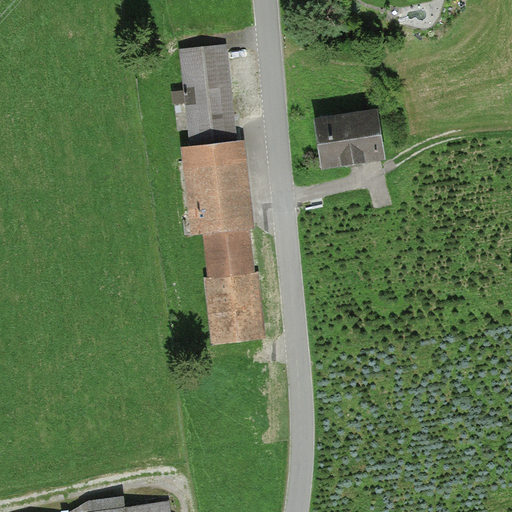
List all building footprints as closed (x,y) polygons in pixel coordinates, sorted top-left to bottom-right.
[(241,128),(232,48),(184,53),(193,133),(241,128)] [(379,108),(315,115),(320,163),(384,156),(379,108)] [(247,143),(182,150),(192,237),(257,230),(247,143)] [(212,277),(258,271),(254,232),(207,238),(212,277)] [(214,347),(268,341),(261,276),(206,283),(214,347)]
